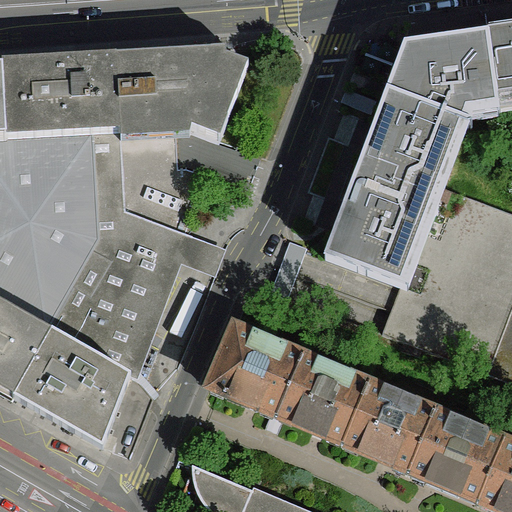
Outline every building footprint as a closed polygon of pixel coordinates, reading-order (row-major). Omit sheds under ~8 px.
[(511,106),(511,37),(489,41),(499,109),(511,106)] [(499,109),(489,41),(409,51),(389,100),(463,128),(468,117),(499,112),(499,109)] [(226,52),(118,59),(122,135),(177,132),(192,131),(221,142),(249,68),(228,60),(226,52)] [(3,66),(3,73),(8,142),(95,136),(122,135),(118,59),(3,66)] [(440,189),(463,128),(389,100),(325,263),(402,292),(440,189)] [(192,131),(177,132),(179,171),(188,170),(208,177),(242,193),(257,157),(221,142),(192,131)] [(125,213),(185,236),(208,177),(188,170),(179,171),(177,132),(122,135),(125,213)] [(175,261),(185,236),(125,213),(122,135),(95,136),(100,240),(48,331),(53,334),(132,379),(175,261)] [(0,302),(48,331),(100,240),(95,136),(8,142),(0,142),(0,302)] [(511,216),(440,189),(402,292),(390,324),(385,338),(511,386),(511,216)] [(185,236),(175,261),(196,269),(217,277),(226,252),(206,244),(185,236)] [(293,287),(305,252),(289,246),(276,281),(271,297),(287,303),(293,287)] [(48,331),(0,302),(0,391),(16,401),(53,334),(48,331)] [(237,330),(210,391),(278,421),(305,358),(237,330)] [(53,334),(16,401),(104,452),(132,379),(53,334)] [(371,386),(305,358),(278,421),(344,448),(371,386)] [(437,414),(371,386),(344,448),(410,476),(437,414)] [(505,443),(437,414),(410,476),(480,505),(505,443)] [(511,511),(511,445),(505,443),(480,505),(496,511),(511,511)] [(248,511),(255,498),(193,469),(195,489),(201,506),(207,511),(248,511)] [(299,511),(257,494),(255,498),(248,511),(299,511)]
